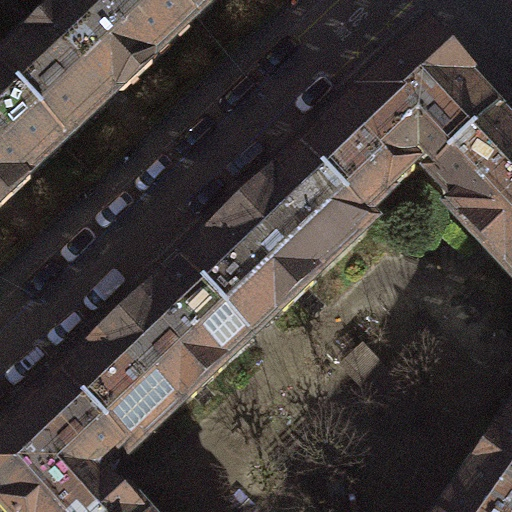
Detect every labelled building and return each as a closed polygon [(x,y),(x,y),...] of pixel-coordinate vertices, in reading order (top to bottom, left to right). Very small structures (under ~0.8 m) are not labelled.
[(66,0),(0,62),(0,70),(62,142),(192,23),(169,0),(66,0)] [(169,0),(192,23),(215,0),(169,0)] [(419,150),(439,171),(496,116),(466,84),(472,79),(428,33),(302,154),(364,218),(413,170),(406,162),(419,150)] [(0,199),(62,142),(0,70),(0,199)] [(511,131),(496,116),(439,171),(432,178),(458,205),(449,214),(511,279),(511,131)] [(364,218),(302,154),(178,264),(249,338),(373,226),(364,218)] [(178,264),(58,378),(121,443),(130,453),(249,338),(178,264)] [(360,341),(336,363),(401,433),(425,411),(360,341)] [(0,501),(9,511),(142,511),(128,495),(120,496),(101,470),(121,443),(58,378),(0,439),(0,501)] [(511,511),(511,414),(444,511),(511,511)]
